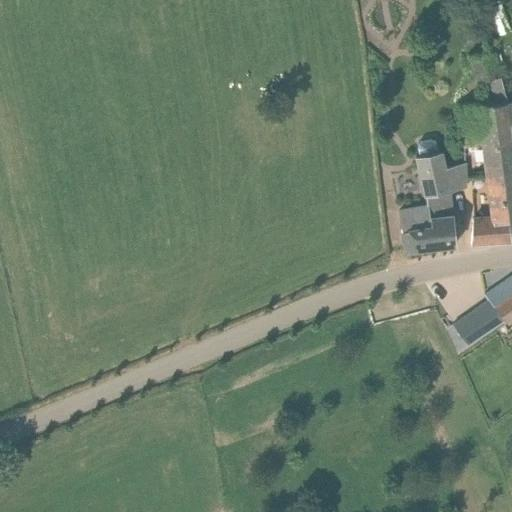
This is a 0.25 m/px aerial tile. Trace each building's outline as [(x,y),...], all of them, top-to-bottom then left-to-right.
[(492,4),(501,32),(511,28),(511,27),(503,1),(492,4)] [(496,103),(508,102),(494,53),(470,60),(477,83),(490,80),(496,103)] [(483,144),(511,141),(511,101),(508,102),(496,103),(478,105),(478,106),(460,108),(463,146),(483,144)] [(398,212),(405,251),(433,245),(456,243),(453,214),(451,214),(448,189),(464,186),(463,166),(443,166),(439,150),(438,151),(436,143),(433,140),(429,139),(421,140),(418,142),(416,147),(418,155),(416,155),(428,205),(398,212)] [(511,141),(483,144),(492,217),(508,215),(511,241),(511,141)] [(492,217),(475,218),(472,218),(470,244),(511,241),(508,215),(492,217)] [(483,295),(487,300),(492,306),(511,291),(511,277),(511,276),(484,294),(483,295)] [(466,345),(503,320),(492,306),(487,300),(452,324),(466,345)]
